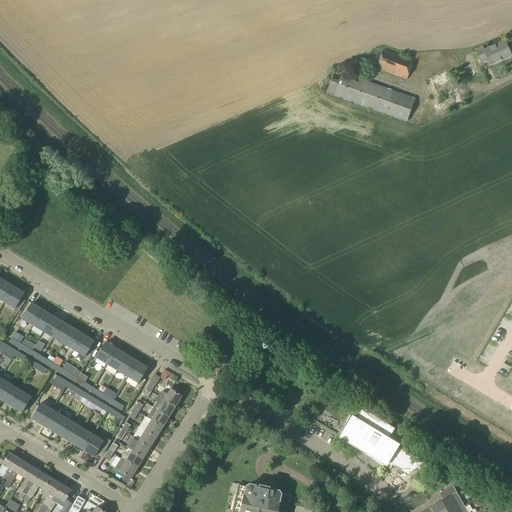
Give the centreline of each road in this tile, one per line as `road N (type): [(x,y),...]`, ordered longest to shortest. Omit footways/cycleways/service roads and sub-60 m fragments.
road 1 (residential): [(211,386),(0,256)]
road 2 (residential): [(395,511),(311,439),(211,386)]
road 3 (residential): [(136,510),(1,430)]
road 4 (residential): [(136,510),(211,386)]
